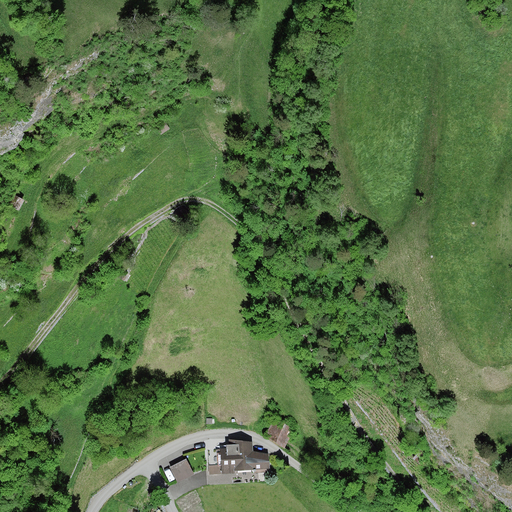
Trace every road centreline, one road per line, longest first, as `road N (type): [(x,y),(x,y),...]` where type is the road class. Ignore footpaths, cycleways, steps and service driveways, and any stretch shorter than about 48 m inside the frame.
road 1 (track): [(431,511),(405,479),(381,425),(246,233),(203,196),(158,215),(114,248),(0,387)]
road 2 (unclassified): [(92,511),(149,460),(216,434),(257,438),(356,511)]
